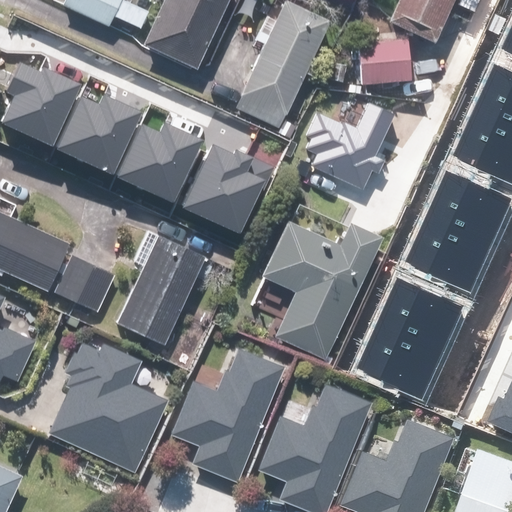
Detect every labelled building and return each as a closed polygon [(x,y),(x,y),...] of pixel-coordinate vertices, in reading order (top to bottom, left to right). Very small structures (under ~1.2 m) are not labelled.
[(116,0),(62,0),(58,10),(102,31),(116,0)] [(159,0),(139,46),(192,69),(221,0),(159,0)] [(428,43),(446,0),(393,0),(383,23),(428,43)] [(322,23),(277,4),(231,109),(275,128),(322,23)] [(511,28),(501,52),(511,56),(511,28)] [(351,44),(354,89),(403,85),(400,40),(351,44)] [(16,97),(3,124),(55,148),(82,88),(22,60),(7,93),(16,97)] [(511,73),(494,65),(453,153),(511,180),(511,73)] [(83,100),(59,147),(113,174),(143,116),(106,97),(100,109),(83,100)] [(316,150),(310,164),(363,186),(395,112),(368,101),(356,129),(316,112),(306,135),(311,138),(307,146),(316,150)] [(141,126),(118,173),(172,200),(201,141),(164,123),(159,135),(141,126)] [(214,145),(185,208),(244,234),(275,166),(237,149),(235,154),(214,145)] [(448,172),(407,260),(470,289),(511,201),(448,172)] [(59,246),(4,223),(11,204),(0,198),(0,273),(41,290),(59,246)] [(329,246),(275,224),(252,280),(288,295),(270,338),(322,358),(369,241),(336,228),(329,246)] [(196,260),(150,239),(113,324),(159,344),(196,260)] [(91,310),(106,276),(66,259),(51,292),(91,310)] [(400,280),(359,368),(422,397),(462,309),(400,280)] [(0,378),(11,383),(29,346),(0,331),(0,378)] [(59,376),(67,379),(42,431),(131,473),(163,405),(121,385),(131,364),(84,342),(80,351),(73,347),(59,376)] [(210,396),(183,385),(163,434),(196,447),(189,465),(233,483),(278,369),(229,349),(210,396)] [(498,399),(489,419),(511,430),(511,380),(503,401),(498,399)] [(298,429),(272,418),(252,469),(282,481),(274,500),(303,511),(320,511),(363,405),(315,386),(298,429)] [(387,463),(359,453),(339,504),(359,511),(421,511),(450,440),(403,422),(387,463)] [(511,511),(511,465),(473,451),(450,511),(511,511)] [(0,472),(0,511),(15,479),(0,472)]
